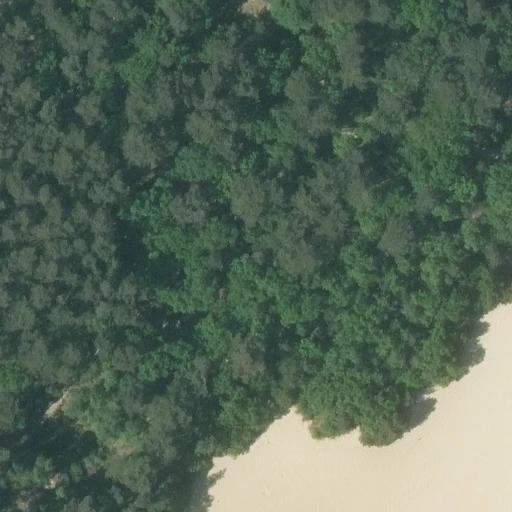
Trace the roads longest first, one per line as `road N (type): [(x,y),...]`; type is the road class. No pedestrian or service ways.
road 1 (track): [(511,314),(416,430),(325,464),(237,511)]
road 2 (track): [(511,156),(306,130),(205,171)]
road 3 (track): [(13,0),(17,31),(118,162)]
